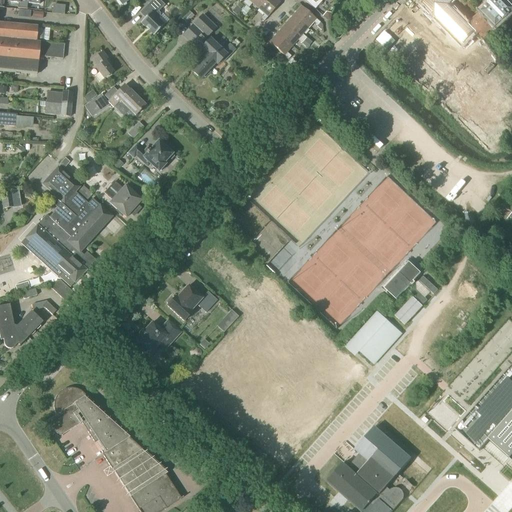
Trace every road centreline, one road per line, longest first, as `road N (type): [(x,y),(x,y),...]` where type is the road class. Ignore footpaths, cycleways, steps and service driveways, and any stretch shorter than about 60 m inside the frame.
road 1 (residential): [(271,511),(76,336)]
road 2 (residential): [(76,336),(236,161)]
road 3 (residential): [(236,161),(392,0)]
road 4 (residential): [(236,161),(84,0)]
road 5 (residential): [(274,511),(407,361)]
road 6 (residential): [(70,145),(79,118),(82,0)]
